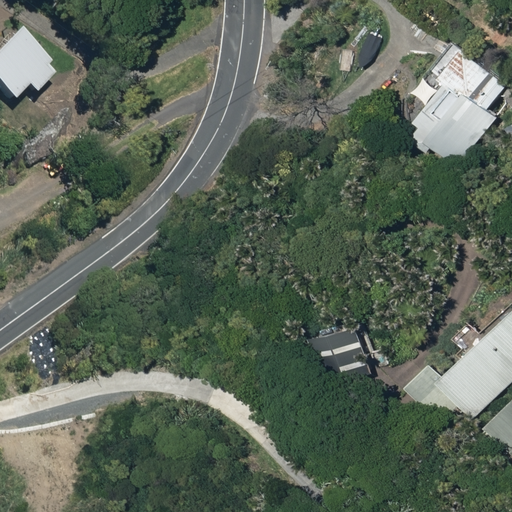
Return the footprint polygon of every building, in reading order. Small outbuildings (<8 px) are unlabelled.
[(22,32),(0,56),(0,81),(23,101),(57,63),(22,32)] [(503,117),(479,97),(497,74),(458,42),(436,70),(452,83),(416,128),(463,167),(503,117)] [(435,364),(408,388),(445,430),(468,409),(477,418),(511,384),(511,321),(450,379),(435,364)] [(366,372),(357,330),(313,339),(322,381),(366,372)] [(511,409),(492,427),(511,448),(511,409)]
